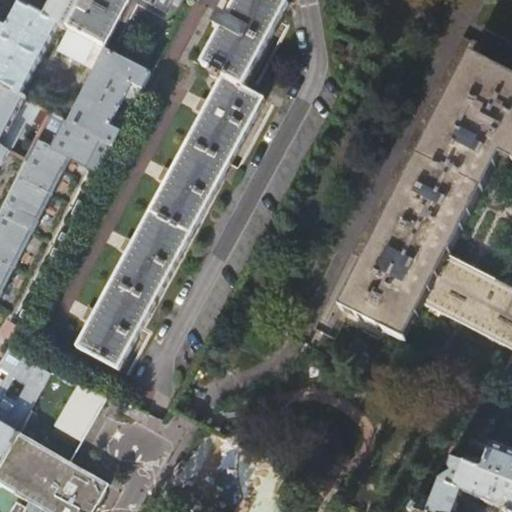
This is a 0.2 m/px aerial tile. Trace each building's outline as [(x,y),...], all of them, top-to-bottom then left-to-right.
[(0,0),(0,86),(21,98),(59,27),(44,19),(36,14),(19,6),(7,29),(0,24),(0,0)] [(15,0),(14,3),(19,6),(36,14),(41,3),(35,0),(15,0)] [(54,0),(44,19),(59,27),(64,30),(80,0),(54,0)] [(103,50),(130,0),(80,0),(64,30),(69,32),(103,50)] [(75,351),(117,374),(264,104),(242,92),(288,7),(274,0),(237,0),(226,21),(218,16),(212,28),(220,33),(200,69),(221,80),(75,351)] [(149,75),(103,50),(69,32),(59,52),(84,65),(97,64),(68,123),(112,147),(120,131),(111,126),(125,98),(135,103),(149,75)] [(511,76),(468,53),(338,310),(404,344),(423,307),(511,350),(511,76)] [(50,113),(21,98),(0,86),(0,149),(8,154),(12,155),(25,163),(50,113)] [(68,123),(50,113),(25,163),(12,155),(8,154),(0,168),(0,169),(0,306),(9,312),(0,331),(0,336),(12,343),(112,147),(68,123)] [(0,168),(8,154),(0,149),(0,168)] [(0,466),(19,433),(52,374),(52,373),(10,348),(0,363),(0,466)] [(54,428),(82,444),(103,404),(74,389),(54,428)] [(93,511),(109,486),(19,433),(0,466),(0,484),(15,493),(14,494),(28,503),(25,509),(16,503),(10,511),(93,511)] [(511,450),(497,444),(496,444),(494,444),(494,445),(493,446),(483,472),(511,483),(511,450)] [(197,453),(192,462),(215,474),(225,454),(210,447),(205,457),(197,453)] [(432,499),(421,495),(409,511),(511,511),(511,483),(483,472),(453,459),(449,469),(452,474),(441,481),(435,498),(432,499)]
